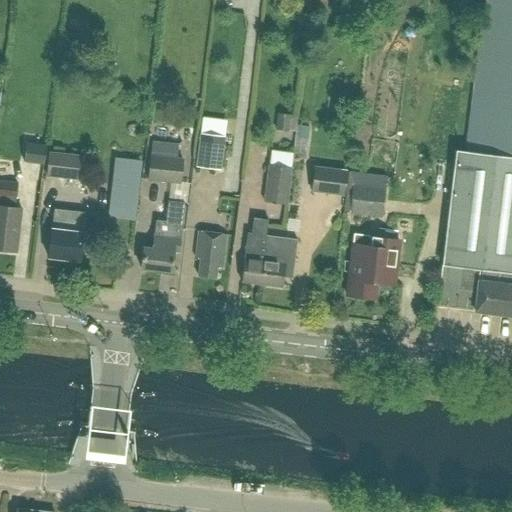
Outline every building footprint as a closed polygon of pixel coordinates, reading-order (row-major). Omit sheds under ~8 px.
[(511,0),(483,0),(465,153),(454,152),(435,306),(509,315),(511,287),(511,0)] [(205,128),(230,130),(231,114),(207,112),(205,128)] [(277,114),(276,129),(295,131),(296,116),(277,114)] [(220,170),(225,137),(199,134),(195,167),(220,170)] [(176,158),(178,144),(152,142),(150,155),(149,155),(147,181),(180,184),(183,159),(176,158)] [(43,165),(46,145),(26,143),(23,162),(43,165)] [(79,180),(79,174),(81,155),(48,152),(46,177),(79,180)] [(138,186),(141,164),(116,161),(113,183),(138,186)] [(287,205),(292,169),(268,165),(263,202),(287,205)] [(343,196),(346,170),(313,166),(310,192),(343,196)] [(0,250),(15,253),(20,210),(13,209),(16,184),(0,182),(0,250)] [(381,218),(385,188),(353,184),(349,214),(381,218)] [(181,224),(184,203),(168,201),(165,222),(155,221),(152,248),(143,247),(141,269),(170,273),(173,253),(179,253),(182,224),(181,224)] [(82,233),(84,213),(54,210),(52,230),(51,229),(48,258),(79,262),(83,233),(82,233)] [(264,246),(265,246),(266,236),(268,221),(255,219),(252,243),(247,242),(242,281),(260,284),(262,270),(261,270),(263,254),(264,246)] [(221,269),(225,235),(197,232),(195,258),(200,259),(198,276),(215,277),(216,268),(221,269)] [(262,270),(260,284),(280,287),(281,278),(288,279),(293,240),(266,236),(265,246),(264,246),(263,254),(261,270),(262,270)] [(371,299),(373,281),(391,283),(393,266),(396,240),(377,238),(376,247),(351,244),(345,295),(371,299)]
